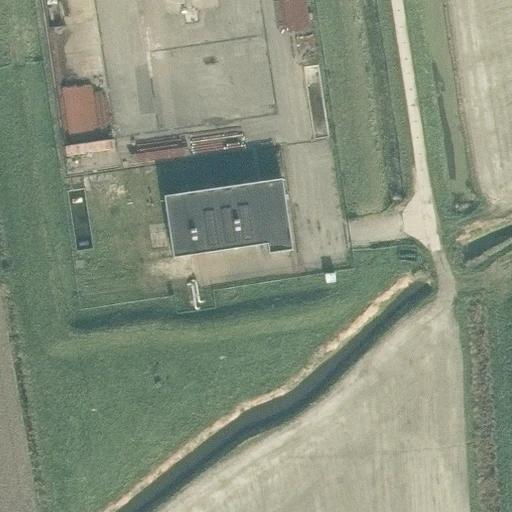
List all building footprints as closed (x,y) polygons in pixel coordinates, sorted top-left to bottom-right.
[(286,1),(287,29),(310,28),(309,0),(286,1)] [(80,53),(84,71),(104,67),(100,49),(80,53)] [(323,67),(307,69),(315,142),(332,140),(323,67)] [(66,98),(93,93),(91,81),(64,86),(66,98)] [(112,141),(64,148),(65,157),(114,150),(112,141)] [(281,180),(163,197),(172,259),(266,245),(267,255),(291,252),(281,180)]
